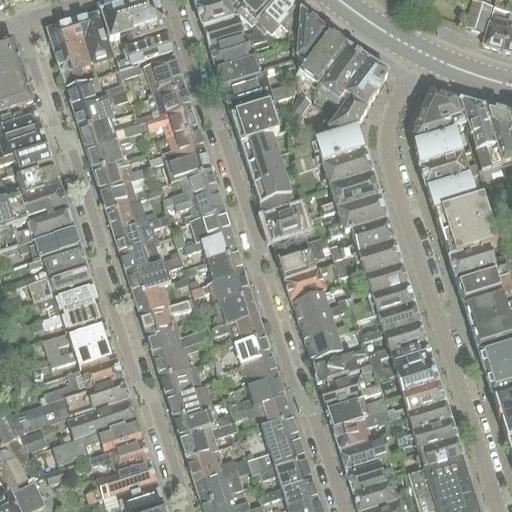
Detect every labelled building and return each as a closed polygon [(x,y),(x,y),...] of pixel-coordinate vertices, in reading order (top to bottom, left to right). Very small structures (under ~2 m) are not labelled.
[(0,0),(0,3),(2,10),(21,4),(19,0),(0,0)] [(191,0),(194,7),(215,0),(231,0),(240,11),(250,0),(191,0)] [(202,32),(239,20),(240,11),(231,0),(215,0),(194,7),(202,32)] [(239,20),(240,21),(250,30),(254,25),(273,0),(250,0),(240,11),(239,20)] [(299,15),(295,11),(282,0),(273,0),(254,25),(266,36),(270,39),(279,29),(297,44),(299,15)] [(511,6),(511,0),(503,0),(508,3),(504,10),(510,12),(511,6)] [(126,38),(163,26),(155,4),(149,1),(100,17),(109,44),(126,39),(126,38)] [(464,31),(483,37),(491,10),(472,4),(464,31)] [(494,8),(485,39),(482,49),(503,55),(510,23),(497,20),(498,14),(511,18),(511,15),(511,12),(510,12),(504,10),(504,11),(494,8)] [(304,68),(326,35),(299,15),(297,44),(296,61),(304,68)] [(511,19),(511,24),(510,23),(503,55),(511,57),(511,15),(511,18),(511,19)] [(98,17),(80,23),(93,67),(112,61),(98,17)] [(243,37),(242,34),(242,35),(240,21),(239,20),(202,32),(207,48),(243,37)] [(47,34),(65,92),(84,86),(79,72),(93,67),(80,23),(47,34)] [(207,48),(215,71),(251,59),(246,45),(250,44),(251,48),(267,44),(264,38),(266,36),(254,25),(250,30),(251,31),(242,34),(243,37),(207,48)] [(165,35),(163,26),(126,38),(126,39),(129,38),(131,45),(165,35)] [(172,55),(165,35),(131,45),(123,48),(127,62),(116,65),(118,74),(132,70),(132,68),(172,55)] [(316,91),(346,51),(326,35),(304,68),(298,77),(316,91)] [(0,48),(0,82),(22,75),(12,44),(0,48)] [(343,98),(345,100),(368,65),(349,53),(320,93),(338,106),(343,98)] [(255,60),(215,72),(222,93),(261,80),(255,60)] [(190,111),(173,61),(143,71),(150,97),(148,98),(151,107),(153,106),(156,116),(135,122),(137,129),(190,111)] [(296,72),(293,63),(263,71),(265,80),(296,72)] [(367,112),(383,85),(387,77),(368,65),(345,100),(349,102),(351,99),(367,112)] [(141,78),(138,69),(119,75),(121,84),(141,78)] [(0,115),(32,106),(22,75),(0,82),(0,115)] [(266,82),(223,96),(230,118),(269,106),(278,104),(293,100),(294,87),(270,94),(266,82)] [(84,86),(65,92),(72,112),(126,95),(124,88),(99,96),(96,83),(84,86)] [(72,112),(79,134),(113,122),(109,110),(129,105),(126,95),(72,112)] [(463,130),(455,105),(456,104),(434,98),(429,100),(415,126),(414,133),(413,145),(463,130)] [(329,140),(357,131),(367,112),(351,99),(349,102),(349,103),(330,129),(324,125),(319,133),(329,140)] [(293,131),(311,106),(301,100),(284,124),(293,131)] [(269,107),(230,120),(240,149),(272,139),(278,136),(272,116),(281,114),(278,104),(269,106),(269,107)] [(485,201),(509,195),(501,169),(497,149),(484,112),(456,104),(455,105),(463,130),(467,141),(470,140),(475,155),(478,168),(475,169),(478,179),(478,178),(485,201)] [(0,140),(39,128),(34,110),(0,119),(0,140)] [(162,132),(165,142),(197,132),(190,111),(137,129),(140,136),(142,141),(150,139),(149,136),(162,132)] [(511,120),(484,112),(497,149),(501,169),(509,195),(511,206),(511,120)] [(113,123),(113,122),(79,134),(86,154),(140,136),(137,129),(113,136),(110,124),(113,123)] [(0,140),(0,152),(2,161),(45,147),(39,128),(0,140)] [(463,130),(413,145),(414,155),(416,163),(418,169),(470,152),(467,141),(463,130)] [(203,152),(197,132),(165,142),(169,156),(161,159),(161,161),(149,165),(151,171),(172,164),(172,163),(203,152)] [(314,145),(321,167),(364,153),(357,132),(314,145)] [(86,154),(92,174),(126,164),(124,159),(120,160),(118,154),(131,150),(130,148),(143,144),(142,141),(140,136),(86,154)] [(248,174),(280,164),(272,139),(240,149),(248,174)] [(8,181),(52,166),(45,147),(2,161),(0,161),(0,169),(14,165),(16,171),(6,174),(8,181)] [(314,172),(308,148),(292,153),(296,164),(291,166),(295,177),(314,172)] [(172,163),(172,164),(179,184),(210,173),(203,152),(172,163)] [(470,152),(418,169),(422,182),(425,192),(468,178),(469,181),(478,179),(475,169),(470,152)] [(321,167),(328,190),(371,178),(364,153),(321,167)] [(92,174),(99,194),(129,185),(129,186),(153,179),(150,171),(130,177),(126,164),(92,174)] [(248,174),(255,196),(287,186),(280,164),(248,174)] [(19,198),(20,201),(59,189),(53,169),(15,182),(18,192),(8,195),(8,198),(9,202),(17,199),(19,198)] [(217,194),(210,173),(179,184),(183,197),(171,201),(173,208),(217,194)] [(378,199),(371,178),(328,190),(334,208),(319,212),(321,217),(378,199)] [(468,178),(425,192),(433,215),(475,201),(469,181),(468,178)] [(0,183),(0,203),(5,203),(9,202),(8,198),(4,200),(0,183)] [(99,194),(106,215),(145,203),(142,196),(133,199),(129,186),(129,185),(99,194)] [(287,186),(255,196),(263,220),(294,210),(287,186)] [(66,209),(59,189),(20,201),(19,198),(17,199),(25,223),(66,209)] [(161,198),(159,193),(147,197),(149,202),(161,198)] [(183,222),(184,227),(223,214),(217,194),(173,208),(165,211),(167,218),(188,211),(191,220),(183,222)] [(0,257),(17,252),(9,229),(25,223),(17,199),(9,202),(5,203),(0,203),(0,257)] [(330,242),(343,237),(342,235),(386,222),(378,199),(321,217),(322,221),(336,217),(340,230),(327,234),(330,242)] [(437,228),(448,261),(488,249),(496,246),(481,201),(476,203),(475,201),(433,215),(437,228)] [(145,203),(106,215),(112,235),(156,222),(155,217),(144,220),(139,205),(145,204),(145,203)] [(17,252),(73,232),(67,212),(26,225),(25,223),(9,229),(17,252)] [(299,212),(264,223),(272,246),(306,235),(318,231),(315,221),(303,225),(299,212)] [(188,229),(194,247),(230,235),(223,214),(184,227),(185,230),(188,229)] [(112,235),(119,256),(149,246),(146,236),(159,232),(156,222),(112,235)] [(393,245),(386,222),(342,235),(343,237),(350,235),(354,249),(340,254),(338,249),(328,252),(333,267),(357,259),(356,256),(393,245)] [(17,252),(19,260),(28,257),(31,267),(79,251),(73,232),(17,252)] [(178,261),(182,271),(183,273),(237,255),(230,235),(194,247),(186,250),(182,239),(172,242),(178,261)] [(272,247),(278,266),(322,251),(328,250),(325,241),(307,246),(305,237),(272,247)] [(492,265),(488,249),(448,261),(455,283),(503,268),(505,274),(511,271),(511,266),(511,263),(511,262),(511,241),(506,244),(508,253),(500,255),(502,262),(492,265)] [(119,256),(126,276),(159,266),(155,251),(159,250),(158,245),(149,247),(149,246),(119,256)] [(357,259),(363,279),(400,267),(393,245),(356,256),(357,259)] [(41,273),(44,282),(85,269),(79,251),(31,267),(10,272),(13,281),(41,273)] [(322,251),(278,266),(284,284),(315,274),(312,264),(324,261),(322,251)] [(189,292),(241,275),(243,274),(237,255),(183,273),(186,282),(172,286),(179,292),(188,289),(189,292)] [(126,276),(132,297),(169,285),(167,276),(182,271),(178,261),(159,266),(126,276)] [(355,284),(361,302),(406,288),(400,267),(363,279),(364,281),(355,284)] [(455,283),(463,308),(500,296),(497,283),(508,279),(511,291),(511,271),(505,274),(503,268),(455,283)] [(50,289),(53,300),(91,288),(85,269),(44,282),(45,284),(17,293),(18,298),(50,289)] [(315,274),(284,284),(290,304),(325,293),(318,273),(315,274)] [(209,297),(212,309),(250,296),(243,274),(241,275),(189,292),(193,303),(209,297)] [(139,318),(171,308),(165,290),(170,288),(169,285),(132,297),(139,318)] [(91,288),(53,300),(37,306),(40,314),(51,311),(54,320),(97,305),(91,289),(91,288)] [(361,302),(366,321),(413,307),(406,288),(361,302)] [(264,338),(257,318),(250,296),(212,309),(212,310),(210,311),(216,331),(212,333),(214,341),(228,336),(232,348),(264,338)] [(465,314),(477,353),(511,342),(511,333),(502,303),(500,296),(463,308),(465,314)] [(291,307),(297,324),(328,314),(322,297),(291,307)] [(139,318),(146,339),(177,329),(174,318),(193,312),(190,304),(171,310),(171,308),(139,318)] [(103,324),(97,305),(54,320),(54,321),(40,325),(43,334),(62,328),(65,337),(103,324)] [(361,339),(362,344),(419,327),(413,307),(366,321),(367,324),(376,321),(380,333),(361,339)] [(297,324),(303,344),(334,334),(334,333),(330,322),(341,318),(339,310),(337,311),(328,314),(297,324)] [(0,339),(13,335),(11,324),(4,326),(2,319),(0,319),(0,339)] [(47,363),(60,359),(58,351),(69,348),(71,356),(109,343),(103,324),(65,337),(66,338),(42,346),(47,363)] [(425,346),(419,327),(362,344),(363,347),(383,341),(386,353),(367,359),(368,364),(425,346)] [(152,358),(206,340),(204,334),(181,341),(177,329),(146,339),(152,358)] [(334,334),(303,344),(310,366),(342,356),(337,341),(348,337),(345,329),(334,333),(334,334)] [(264,338),(232,348),(238,368),(270,357),(264,338)] [(152,358),(159,380),(193,368),(192,366),(189,367),(186,358),(209,351),(206,340),(152,358)] [(511,342),(477,353),(492,399),(511,392),(511,342)] [(116,363),(109,343),(71,356),(72,357),(60,360),(60,359),(47,363),(51,374),(75,365),(78,374),(116,363)] [(431,366),(425,346),(368,364),(372,376),(373,375),(375,383),(431,366)] [(372,376),(368,364),(367,359),(365,353),(312,370),(318,390),(358,376),(360,375),(361,379),(372,376)] [(270,357),(238,368),(246,390),(277,380),(270,357)] [(121,380),(116,363),(78,374),(66,378),(69,388),(44,396),(46,403),(47,408),(121,380)] [(380,397),(382,402),(437,385),(431,366),(375,383),(376,385),(394,380),(398,390),(380,395),(380,397)] [(166,400),(201,388),(197,375),(195,375),(193,368),(159,380),(166,400)] [(17,394),(32,390),(28,378),(14,382),(17,394)] [(15,439),(128,402),(121,380),(47,408),(5,420),(15,439)] [(244,414),(252,410),(284,399),(277,380),(246,390),(250,403),(242,406),(244,414)] [(359,380),(319,393),(325,413),(380,394),(378,388),(364,392),(359,380)] [(386,415),(389,424),(406,418),(444,406),(437,385),(382,402),(382,403),(386,415)] [(166,400),(172,421),(202,411),(202,412),(208,411),(207,409),(211,408),(205,390),(202,391),(201,388),(166,400)] [(497,422),(511,417),(511,392),(492,399),(497,417),(496,417),(497,422)] [(332,432),(386,415),(382,403),(365,408),(363,402),(380,397),(380,395),(380,394),(325,413),(332,432)] [(252,410),(244,414),(237,416),(235,408),(227,410),(230,418),(232,422),(234,427),(256,420),(258,427),(255,428),(256,431),(290,420),(284,399),(252,410)] [(72,441),(134,420),(129,405),(67,425),(72,441)] [(449,423),(444,406),(406,418),(411,435),(449,423)] [(15,439),(5,420),(0,410),(0,450),(9,447),(15,439)] [(178,439),(232,422),(230,418),(217,423),(213,410),(208,411),(202,412),(202,411),(172,421),(178,439)] [(392,435),(389,424),(386,415),(332,432),(339,453),(371,443),(367,431),(377,429),(377,431),(384,429),(386,437),(392,435)] [(506,445),(511,443),(511,417),(497,422),(499,426),(500,426),(506,445)] [(141,442),(134,420),(72,441),(73,444),(50,451),(56,470),(87,460),(84,450),(100,446),(102,455),(141,442)] [(290,420),(256,431),(257,437),(261,436),(271,466),(254,471),(256,475),(303,460),(290,420)] [(178,439),(186,462),(215,452),(216,452),(214,444),(237,437),(234,427),(232,422),(178,439)] [(403,431),(400,422),(389,425),(392,435),(403,431)] [(455,441),(449,423),(411,435),(412,437),(395,442),(397,449),(414,444),(417,453),(455,441)] [(41,433),(22,441),(28,457),(48,449),(41,433)] [(0,502),(9,498),(9,499),(33,487),(42,483),(15,439),(9,447),(31,480),(27,483),(12,460),(0,465),(0,502)] [(339,456),(345,473),(388,459),(383,441),(339,456)] [(460,459),(455,441),(417,453),(422,472),(460,459)] [(116,475),(148,464),(142,445),(86,463),(89,473),(100,469),(116,475)] [(0,465),(12,460),(9,454),(4,452),(0,454),(0,465)] [(216,452),(215,452),(186,462),(193,483),(246,466),(246,463),(234,466),(233,464),(221,468),(216,452)] [(417,511),(476,511),(460,459),(422,472),(424,476),(408,481),(417,511)] [(261,486),(276,481),(279,492),(311,482),(303,460),(256,475),(256,478),(258,478),(261,486)] [(346,476),(352,496),(390,483),(397,481),(395,475),(388,477),(385,470),(381,472),(378,465),(346,476)] [(193,483),(200,505),(233,494),(234,497),(243,495),(239,480),(250,477),(246,466),(193,483)] [(91,505),(156,485),(150,467),(96,485),(99,493),(88,497),(91,505)] [(48,489),(65,484),(61,472),(44,477),(48,489)] [(403,472),(395,475),(397,481),(405,478),(403,472)] [(282,502),(285,511),(289,511),(317,503),(311,482),(279,492),(280,494),(258,500),(261,509),(282,502)] [(390,483),(352,496),(357,511),(370,511),(407,500),(406,495),(395,498),(390,483)] [(36,511),(43,508),(33,487),(9,499),(15,511),(36,511)] [(148,511),(163,507),(157,488),(115,501),(118,511),(148,511)] [(63,511),(73,511),(76,511),(69,491),(52,497),(63,511)] [(200,505),(202,511),(261,511),(261,510),(256,511),(248,511),(246,506),(235,509),(233,502),(236,501),(234,497),(233,494),(200,505)] [(0,502),(0,511),(15,511),(9,499),(9,498),(0,502)] [(320,511),(317,503),(289,511),(320,511)]
